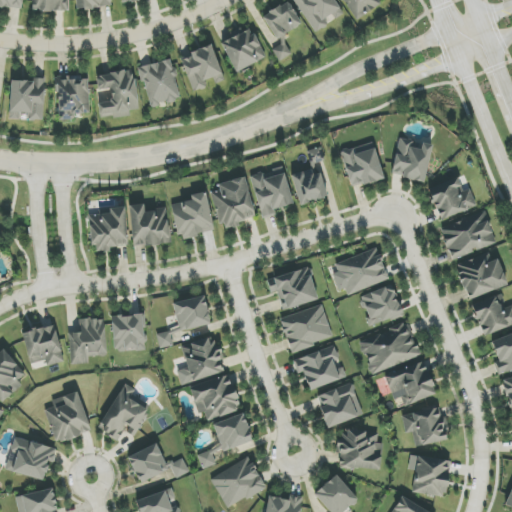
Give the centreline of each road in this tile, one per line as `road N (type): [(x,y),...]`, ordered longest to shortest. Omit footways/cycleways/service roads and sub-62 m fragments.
road 1 (residential): [(388,220),(370,218),(225,263),(47,288),(0,306)]
road 2 (residential): [(474,511),(482,482),(479,415),(404,228),(388,220)]
road 3 (residential): [(0,38),(99,44),(229,0)]
road 4 (tertiary): [(59,164),(177,149),(278,118)]
road 5 (residential): [(297,455),(225,263)]
road 6 (secondary): [(437,0),(511,182)]
road 7 (tertiary): [(278,118),(460,55)]
road 8 (tertiary): [(394,60),(278,118)]
road 9 (residential): [(33,163),(47,288)]
road 10 (residential): [(73,284),(59,164)]
